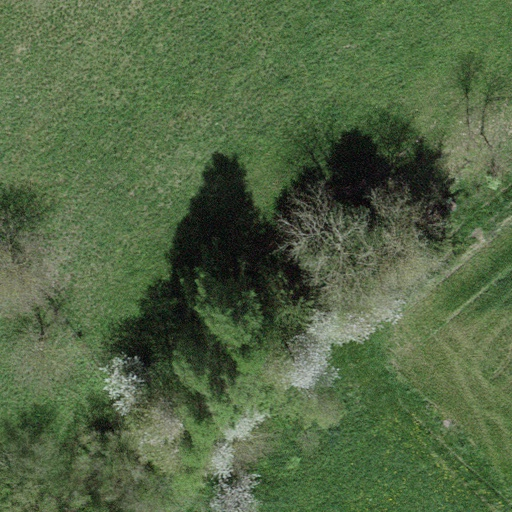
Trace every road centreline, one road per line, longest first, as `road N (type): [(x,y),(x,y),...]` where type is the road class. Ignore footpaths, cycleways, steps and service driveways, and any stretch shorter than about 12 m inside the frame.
road 1 (track): [(90,511),(339,347),(511,201)]
road 2 (track): [(339,347),(511,501)]
